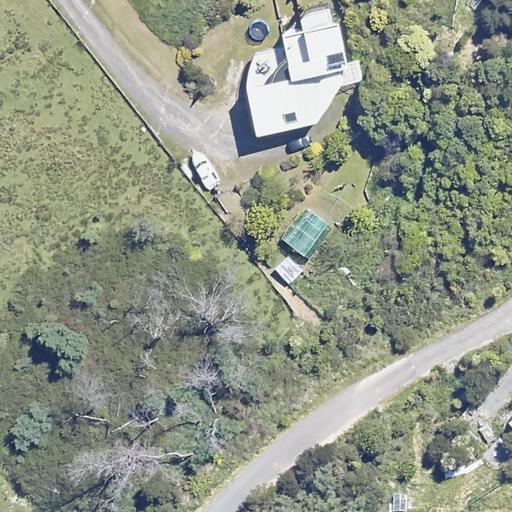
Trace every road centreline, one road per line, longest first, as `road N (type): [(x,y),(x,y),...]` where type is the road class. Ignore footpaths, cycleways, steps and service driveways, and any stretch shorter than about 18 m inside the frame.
road 1 (residential): [(212,511),(231,485),(355,380),(511,289)]
road 2 (residential): [(236,192),(83,0)]
